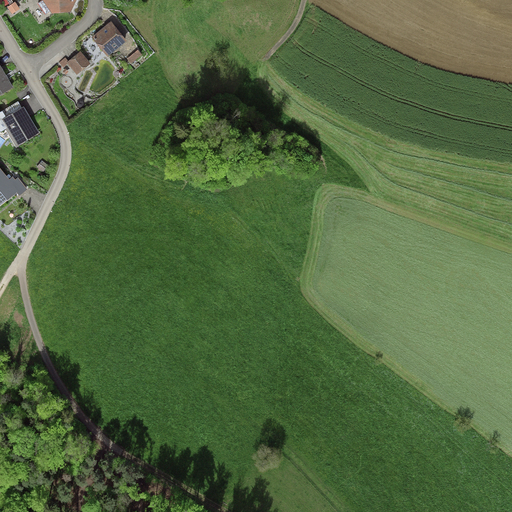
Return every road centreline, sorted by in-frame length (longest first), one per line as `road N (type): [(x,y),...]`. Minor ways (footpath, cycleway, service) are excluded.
road 1 (track): [(26,251),(28,325),(74,415),(124,475),(119,511)]
road 2 (residential): [(26,251),(67,155),(65,135),(25,68)]
